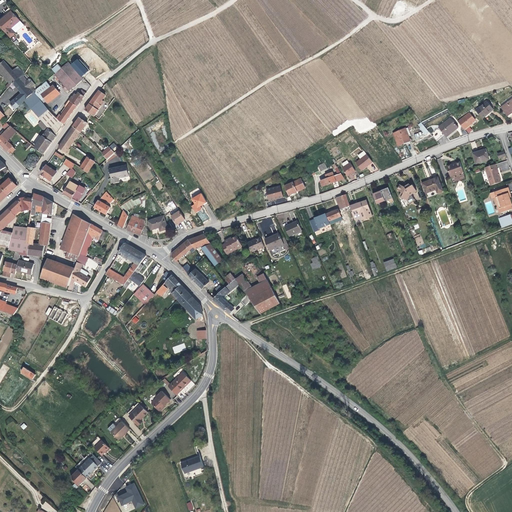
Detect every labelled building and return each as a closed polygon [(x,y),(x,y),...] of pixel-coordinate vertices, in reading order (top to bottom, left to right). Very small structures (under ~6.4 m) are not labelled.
[(18,21),(10,12),(8,14),(0,20),(0,29),(8,39),(13,34),(9,29),(18,21)] [(9,70),(0,61),(0,70),(11,82),(17,77),(21,72),(15,65),(9,70)] [(73,69),(82,78),(87,73),(77,61),(70,67),(73,69)] [(62,85),(60,87),(63,92),(66,89),(67,91),(81,79),(82,78),(73,69),(70,67),(69,65),(66,62),(52,74),(62,85)] [(0,74),(7,82),(9,84),(11,82),(0,70),(0,74)] [(17,77),(11,82),(20,92),(8,103),(13,108),(22,100),(30,92),(26,87),(29,85),(23,78),(20,80),(17,77)] [(36,96),(38,94),(44,101),(56,91),(50,84),(46,88),(41,82),(34,88),(34,92),(36,96)] [(69,97),(62,106),(63,107),(60,111),(57,116),(55,118),(63,124),(84,93),(81,90),(78,94),(77,93),(73,98),(71,96),(70,97),(69,97)] [(98,102),(103,95),(96,90),(83,109),(93,115),(97,109),(96,108),(99,103),(98,102)] [(28,106),(40,120),(54,136),(63,124),(55,118),(53,116),(45,109),(41,103),(36,96),(34,92),(30,92),(22,100),(25,103),(28,106)] [(511,95),(500,105),(507,114),(511,109),(511,95)] [(492,107),(485,99),(474,109),(480,116),(486,111),(492,107)] [(456,119),(463,127),(469,122),(474,118),(467,111),(456,119)] [(78,117),(72,126),(79,131),(85,122),(78,117)] [(452,132),(457,129),(449,119),(439,127),(446,137),(452,132)] [(42,154),(54,136),(40,120),(36,123),(44,131),(33,147),(42,154)] [(4,129),(0,132),(0,135),(5,140),(16,130),(7,122),(2,128),(3,128),(4,129)] [(69,145),(79,131),(72,126),(62,140),(69,145)] [(413,134),(410,126),(408,127),(407,127),(396,131),(400,142),(412,138),(411,136),(411,134),(413,134)] [(418,129),(423,135),(427,132),(422,126),(418,129)] [(5,140),(0,135),(0,144),(6,151),(8,153),(13,148),(5,140)] [(65,152),(69,145),(62,140),(58,147),(65,152)] [(114,151),(118,148),(114,142),(109,146),(114,151)] [(114,152),(108,146),(100,153),(106,158),(114,152)] [(490,161),(487,151),(480,153),(474,155),(477,165),(490,161)] [(356,164),(362,171),(369,166),(373,163),(367,155),(356,164)] [(79,168),(87,172),(94,162),(87,157),(79,168)] [(65,158),(61,164),(69,168),(70,167),(73,163),(65,158)] [(322,171),(328,168),(327,167),(324,161),(318,164),(322,171)] [(459,161),(455,162),(455,164),(454,164),(452,165),(451,164),(446,165),(449,176),(463,172),(459,161)] [(350,163),(343,168),(347,173),(349,177),(356,172),(350,163)] [(109,167),(110,172),(108,172),(109,177),(108,177),(108,179),(108,182),(115,181),(115,178),(125,176),(123,165),(109,167)] [(49,181),(55,173),(45,166),(40,173),(40,177),(44,179),(49,181)] [(493,187),(503,184),(500,174),(497,166),(487,169),(493,187)] [(76,169),(73,173),(81,178),(84,174),(76,169)] [(324,179),(327,184),(330,183),(345,177),(342,172),(334,175),(328,177),(324,179)] [(283,184),(288,192),(297,188),(304,184),(299,175),(283,184)] [(444,190),(439,176),(428,179),(423,181),(426,192),(436,189),(438,192),(444,190)] [(0,185),(0,200),(15,186),(8,179),(2,184),(0,185)] [(155,184),(159,190),(163,186),(159,181),(155,184)] [(407,198),(410,193),(417,189),(413,182),(411,183),(410,181),(406,184),(405,184),(401,182),(397,188),(402,190),(400,194),(407,198)] [(67,187),(66,186),(62,193),(65,195),(70,198),(75,189),(77,185),(70,182),(67,187)] [(283,196),(278,184),(266,189),(270,201),(277,198),(283,196)] [(394,195),(390,185),(381,189),(374,191),(379,202),(394,195)] [(80,192),(75,189),(70,198),(75,201),(80,192)] [(511,191),(511,190),(498,194),(499,199),(504,215),(511,212),(511,197),(511,195),(511,191)] [(103,191),(96,197),(91,207),(97,210),(103,213),(107,206),(100,202),(103,198),(106,201),(110,198),(105,193),(103,191)] [(340,203),(341,207),(348,205),(349,206),(351,206),(351,204),(347,192),(337,196),(340,203)] [(34,211),(35,206),(41,207),(43,197),(40,196),(33,193),(32,199),(30,208),(30,211),(34,211)] [(193,205),(195,209),(198,207),(200,206),(205,203),(200,194),(197,196),(196,195),(195,195),(193,196),(193,199),(190,200),(193,205)] [(8,208),(14,215),(21,208),(23,211),(27,207),(30,208),(32,199),(24,197),(17,200),(8,208)] [(51,202),(43,197),(41,207),(40,214),(49,215),(50,209),(51,202)] [(130,205),(130,204),(129,201),(128,199),(117,204),(120,208),(121,210),(130,205)] [(360,211),(362,216),(372,212),(367,199),(360,201),(351,204),(351,206),(354,213),(360,211)] [(200,209),(198,207),(195,209),(193,205),(190,207),(194,214),(199,211),(200,209)] [(9,219),(14,215),(8,208),(3,213),(9,219)] [(121,210),(120,208),(116,224),(121,227),(126,216),(121,210)] [(329,219),(342,215),(340,208),(332,211),(327,212),(329,219)] [(170,217),(176,226),(181,222),(184,221),(178,212),(170,217)] [(329,219),(327,212),(319,215),(309,219),(314,229),(331,222),(329,219)] [(0,226),(9,219),(3,213),(0,215),(0,245),(9,248),(12,234),(0,231),(0,226)] [(58,249),(60,250),(73,214),(71,213),(58,249)] [(72,261),(70,267),(69,269),(45,261),(40,276),(67,286),(69,278),(76,260),(78,254),(79,249),(83,240),(85,234),(87,230),(89,223),(73,214),(60,250),(69,253),(69,254),(74,256),(74,255),(75,255),(73,261),(72,261)] [(0,226),(0,230),(16,217),(14,215),(9,219),(0,226)] [(142,225),(142,220),(130,215),(127,222),(125,228),(139,234),(142,225)] [(165,229),(161,216),(147,220),(149,229),(154,228),(157,227),(158,231),(165,229)] [(511,218),(511,216),(501,220),(504,228),(511,225),(511,218)] [(49,223),(44,222),(45,217),(40,217),(38,228),(48,230),(49,223)] [(302,229),(298,219),(294,221),(292,222),(285,225),(289,234),(302,229)] [(96,227),(89,223),(87,230),(92,233),(97,236),(100,230),(101,229),(96,227)] [(35,245),(34,245),(30,244),(34,227),(28,226),(14,226),(12,234),(9,248),(9,250),(15,251),(21,252),(26,254),(39,257),(42,246),(38,245),(35,245)] [(46,247),(48,230),(38,228),(37,232),(36,243),(38,243),(38,245),(42,246),(46,247)] [(100,241),(104,232),(100,230),(97,236),(96,239),(100,241)] [(271,235),(265,238),(269,247),(277,243),(278,245),(284,242),(279,232),(271,235)] [(195,236),(187,240),(190,247),(193,249),(198,245),(205,240),(201,234),(195,236)] [(419,234),(413,237),(418,246),(424,243),(419,234)] [(221,240),(223,243),(220,245),(224,253),(239,245),(234,235),(229,238),(227,239),(226,238),(221,240)] [(263,243),(259,235),(250,239),(246,241),(250,250),(263,243)] [(170,254),(174,260),(178,257),(190,247),(187,240),(178,246),(171,252),(170,254)] [(198,245),(214,266),(221,261),(205,240),(198,245)] [(122,285),(138,263),(144,254),(125,243),(122,243),(116,253),(123,257),(126,259),(127,258),(130,260),(129,261),(132,263),(123,275),(125,276),(123,278),(108,268),(107,268),(104,273),(122,285)] [(389,270),(397,267),(393,255),(385,259),(389,270)] [(94,259),(87,257),(84,268),(87,268),(100,271),(102,265),(101,265),(103,259),(95,256),(94,259)] [(313,263),(310,264),(312,270),(322,267),(318,256),(311,258),(313,263)] [(46,258),(45,261),(69,269),(70,267),(46,258)] [(69,278),(73,280),(81,285),(85,287),(90,277),(86,276),(87,272),(79,267),(81,263),(76,260),(69,278)] [(18,266),(16,272),(22,274),(22,273),(24,273),(32,275),(34,266),(19,262),(18,266)] [(18,266),(6,263),(2,277),(8,279),(9,274),(11,274),(15,275),(16,272),(18,266)] [(122,285),(121,286),(124,288),(130,281),(137,286),(143,279),(138,276),(135,274),(141,265),(138,263),(122,285)] [(185,263),(180,267),(185,273),(189,268),(185,263)] [(207,282),(194,268),(189,273),(187,275),(194,282),(201,288),(207,282)] [(236,276),(234,277),(239,286),(241,289),(249,285),(242,273),(236,276)] [(181,287),(170,275),(164,282),(173,291),(170,293),(174,298),(176,300),(185,290),(181,287)] [(67,286),(40,276),(39,279),(66,288),(67,286)] [(270,287),(265,277),(242,290),(245,295),(247,299),(270,287)] [(4,291),(15,293),(17,287),(0,282),(0,290),(4,291)] [(221,297),(231,287),(228,283),(227,284),(211,298),(220,307),(227,313),(232,308),(221,297)] [(141,285),(132,294),(143,304),(150,297),(151,296),(152,295),(147,290),(141,285)] [(155,292),(156,293),(159,296),(165,289),(161,285),(155,292)] [(277,301),(270,287),(247,299),(248,300),(258,311),(277,301)] [(176,300),(190,315),(201,311),(199,306),(196,303),(185,290),(176,300)] [(247,299),(245,295),(239,301),(244,305),(248,300),(247,299)] [(0,302),(0,310),(13,314),(17,308),(9,305),(7,309),(3,307),(4,304),(0,302)] [(115,316),(118,312),(109,306),(106,310),(115,316)] [(53,307),(49,319),(63,324),(68,313),(53,307)] [(20,372),(32,380),(35,375),(23,367),(20,372)] [(167,387),(176,396),(185,387),(184,386),(185,385),(187,383),(188,384),(191,381),(182,372),(167,387)] [(165,405),(170,400),(162,392),(156,397),(157,398),(151,404),(159,412),(165,407),(164,406),(165,405)] [(142,421),(141,420),(141,419),(148,413),(137,403),(125,414),(137,426),(142,421)] [(111,433),(118,441),(124,436),(130,430),(122,422),(111,433)] [(101,457),(105,453),(109,449),(99,438),(92,445),(101,457)] [(185,471),(201,465),(204,464),(200,454),(196,455),(181,461),(185,471)] [(102,464),(94,456),(79,470),(87,478),(92,473),(102,464)] [(186,479),(204,472),(202,468),(184,474),(186,479)] [(87,478),(79,470),(71,478),(79,486),(83,482),(87,478)] [(129,484),(126,486),(128,492),(118,497),(122,504),(131,500),(135,507),(143,503),(133,482),(129,484)] [(50,511),(57,511),(59,510),(45,497),(40,503),(50,511)]
